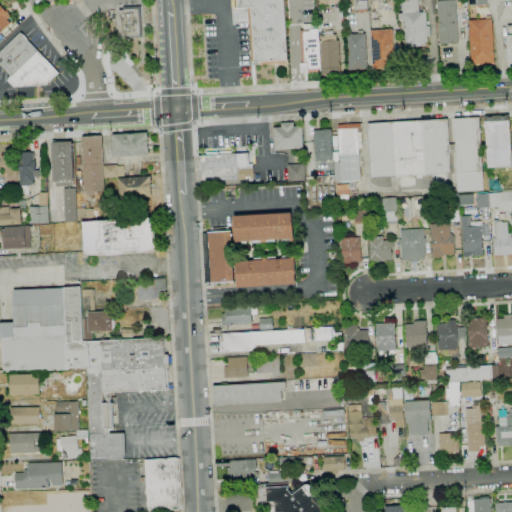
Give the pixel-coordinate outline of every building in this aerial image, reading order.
[(260,64),(260,62),(251,62),(248,7),(234,8),(233,0),(283,0),(287,63),(260,64)] [(408,47),(408,44),(405,44),(404,20),(399,20),(398,13),(402,13),(401,0),(418,0),(419,13),(426,12),(427,26),(430,26),(430,37),(427,37),(428,43),(425,43),(425,46),(408,47)] [(439,44),(437,0),(455,0),(458,43),(439,44)] [(357,12),(356,1),(367,1),(368,11),(357,12)] [(1,42),(0,41),(0,5),(6,11),(7,10),(11,15),(7,19),(11,23),(15,19),(20,24),(1,42)] [(125,39),(125,36),(120,37),(119,10),(123,10),(123,7),(141,6),(142,38),(125,39)] [(471,65),(469,21),(492,19),(494,64),(471,65)] [(373,70),(371,30),(392,29),(394,68),(373,70)] [(300,31),(302,73),(321,72),(319,30),(300,31)] [(348,71),(346,35),(358,34),(358,31),(363,30),(363,34),(365,34),(367,70),(348,71)] [(12,77),(0,64),(0,52),(21,33),(38,52),(12,77)] [(322,76),(320,41),(321,41),(321,35),(336,34),(336,40),(339,40),(341,75),(322,76)] [(14,87),(8,81),(12,77),(38,52),(59,73),(46,85),(14,87)] [(511,166),(488,168),(484,117),(510,115),(511,122),(510,122),(511,151),(511,166)] [(456,145),(454,119),(480,117),(484,190),(459,192),(456,152),(456,145)] [(421,121),(448,119),(449,145),(450,152),(451,173),(424,175),(421,121)] [(394,122),(421,121),(424,175),(397,176),(394,122)] [(275,150),(273,128),(281,127),(281,123),(294,122),(294,127),(302,126),(304,148),(275,150)] [(397,176),(371,178),(368,124),(394,122),(397,176)] [(342,182),(342,181),(337,181),(335,163),(341,163),(340,159),(340,155),(338,124),(362,123),(362,132),(358,132),(359,154),(359,157),(360,157),(361,180),(357,181),(342,182)] [(316,161),(315,142),(314,142),(314,135),(314,131),(323,130),(323,129),(329,129),(329,130),(331,130),(333,159),(316,161)] [(114,157),(112,135),(148,132),(149,154),(114,157)] [(104,178),(105,190),(99,190),(100,198),(96,198),(96,200),(94,200),(93,194),(88,195),(88,191),(85,192),(81,137),(83,137),(83,136),(101,135),(101,136),(102,136),(103,165),(104,178)] [(54,186),(54,181),(55,181),(52,143),(52,141),(61,140),(61,142),(72,141),(74,181),(73,181),(73,185),(54,186)] [(22,195),(21,186),(19,162),(21,161),(21,159),(20,159),(20,158),(21,158),(20,153),(31,152),(31,153),(34,153),(35,161),(36,171),(39,170),(39,177),(34,177),(34,185),(29,185),(30,195),(22,195)] [(200,181),(199,156),(250,153),(253,153),(254,179),(238,180),(238,179),(200,181)] [(103,165),(118,164),(118,166),(124,165),(125,176),(118,176),(118,177),(104,178),(103,165)] [(288,181),(288,164),(305,164),(305,181),(288,181)] [(77,189),(76,176),(83,176),(84,189),(77,189)] [(123,201),(123,198),(119,198),(118,178),(151,176),(152,197),(131,198),(131,200),(123,201)] [(340,200),(339,196),(341,196),(341,195),(337,195),(337,185),(349,184),(349,200),(340,200)] [(65,222),(65,210),(65,206),(64,188),(76,188),(78,221),(65,222)] [(48,206),(39,205),(40,192),(48,192),(48,206)] [(448,222),(446,194),(458,193),(460,221),(448,222)] [(459,205),(459,195),(474,194),(474,204),(473,204),(459,205)] [(481,221),(480,207),(478,208),(477,195),(489,194),(490,207),(487,207),(488,220),(481,221)] [(415,210),(414,197),(429,196),(430,209),(415,210)] [(386,224),(385,212),(384,212),(382,198),(397,197),(399,211),(395,211),(396,224),(386,224)] [(32,223),(30,223),(29,221),(32,221),(31,216),(30,206),(48,206),(49,222),(32,223)] [(0,225),(0,207),(9,207),(9,214),(11,214),(10,209),(20,208),(21,224),(0,225)] [(78,221),(78,208),(86,207),(86,209),(93,209),(94,220),(78,221)] [(356,223),(355,212),(367,211),(368,223),(356,223)] [(503,257),(503,255),(494,256),(493,238),(494,238),(493,220),(498,220),(497,213),(506,212),(506,222),(507,222),(508,233),(510,233),(511,237),(511,254),(506,255),(507,256),(503,257)] [(263,244),(263,243),(253,243),(253,241),(248,242),(248,244),(238,245),(238,244),(235,244),(234,225),(235,225),(234,216),(292,213),(293,222),(294,240),(292,241),(282,242),(282,240),(276,240),(276,242),(267,243),(267,244),(263,244)] [(343,224),(343,215),(351,215),(352,223),(343,224)] [(463,257),(461,216),(471,215),(471,222),(481,221),(483,256),(463,257)] [(153,218),(153,222),(154,222),(156,250),(149,250),(149,251),(123,253),(123,254),(107,255),(107,254),(92,255),(92,253),(85,254),(83,222),(153,218)] [(432,257),(432,250),(430,225),(451,223),(451,234),(452,233),(452,236),(455,236),(456,250),(454,250),(455,255),(443,255),(443,256),(432,257)] [(6,249),(6,248),(4,248),(3,235),(2,235),(2,229),(6,229),(5,227),(25,226),(30,226),(31,247),(27,248),(6,249)] [(229,285),(229,283),(209,284),(209,282),(205,283),(202,233),(208,233),(208,232),(211,231),(210,227),(230,226),(230,230),(232,230),(232,232),(232,234),(234,234),(234,236),(232,237),(234,282),(233,282),(233,285),(229,285)] [(411,262),(410,259),(403,260),(402,245),(400,245),(399,239),(402,239),(401,230),(423,229),(424,238),(426,238),(426,243),(425,243),(426,258),(418,258),(418,261),(411,262)] [(343,263),(342,238),(361,237),(362,262),(343,263)] [(371,262),(371,242),(370,242),(370,237),(384,237),(384,241),(394,240),(394,248),(393,248),(392,260),(381,260),(375,261),(371,262)] [(238,288),(238,278),(237,278),(236,261),(239,261),(239,259),(249,258),(249,260),(254,260),(254,258),(295,255),(296,275),(296,284),(238,288)] [(138,301),(138,300),(133,300),(133,288),(138,288),(138,283),(149,283),(149,278),(165,278),(165,289),(161,289),(161,296),(159,296),(159,298),(155,299),(155,300),(138,301)] [(164,338),(165,355),(169,355),(169,368),(166,368),(166,387),(168,387),(168,389),(166,389),(112,391),(112,403),(113,428),(110,429),(110,434),(125,433),(126,455),(123,455),(123,458),(91,459),(90,434),(89,434),(87,367),(4,371),(3,338),(0,338),(0,322),(14,322),(13,290),(64,288),(81,287),(83,341),(164,338)] [(82,290),(94,289),(95,310),(83,311),(82,290)] [(223,326),(222,314),(227,314),(225,307),(251,305),(251,307),(253,307),(253,323),(250,323),(250,325),(248,325),(247,324),(223,326)] [(83,319),(88,319),(88,312),(110,311),(110,319),(112,319),(114,319),(115,329),(113,329),(113,330),(92,331),(92,340),(84,340),(83,319)] [(511,344),(497,345),(495,319),(504,318),(503,315),(511,314),(511,344)] [(260,329),(259,318),(273,318),(273,329),(260,329)] [(470,351),(470,348),(469,348),(468,319),(487,318),(488,347),(480,347),(480,351),(470,351)] [(444,351),(444,350),(437,351),(437,342),(438,342),(437,328),(443,328),(442,324),(446,324),(446,320),(456,319),(456,327),(458,326),(458,327),(465,327),(466,339),(457,340),(457,349),(454,349),(454,351),(444,351)] [(410,353),(410,348),(405,349),(405,343),(406,343),(405,324),(413,324),(413,321),(425,320),(427,347),(415,348),(415,353),(410,353)] [(376,351),(375,324),(394,322),(396,350),(376,351)] [(362,350),(362,346),(345,347),(344,325),(357,325),(357,330),(367,330),(369,349),(362,350)] [(315,341),(314,328),(334,327),(334,333),(341,333),(341,338),(335,338),(335,340),(315,341)] [(224,352),(224,347),(220,347),(220,340),(224,340),(223,334),(252,332),(311,328),(312,341),(255,345),(255,350),(224,352)] [(123,337),(121,337),(121,330),(123,330),(134,329),(134,337),(123,337)] [(511,357),(498,358),(498,348),(511,347),(511,357)] [(424,384),(424,378),(421,378),(420,370),(424,369),(423,352),(436,351),(436,364),(437,364),(438,380),(437,380),(437,384),(424,384)] [(225,378),(224,367),(229,367),(228,358),(248,356),(248,359),(255,358),(255,364),(248,365),(249,376),(225,378)] [(394,379),(393,365),(405,365),(406,378),(394,379)] [(460,405),(449,405),(449,398),(446,398),(446,389),(449,389),(449,383),(446,383),(446,367),(455,367),(455,365),(498,365),(499,371),(503,371),(503,377),(468,380),(468,382),(479,381),(481,397),(461,397),(461,382),(460,383),(460,405)] [(364,385),(363,369),(375,368),(376,385),(364,385)] [(12,395),(11,388),(9,388),(8,375),(11,375),(40,374),(40,395),(12,395)] [(215,406),(213,386),(286,382),(287,391),(282,391),(283,402),(215,406)] [(484,402),(483,388),(496,387),(497,402),(484,402)] [(390,420),(389,414),(386,414),(386,402),(369,403),(368,396),(367,396),(367,389),(385,388),(385,400),(402,399),(403,420),(390,420)] [(410,436),(410,423),(406,423),(405,403),(404,403),(403,390),(412,389),(413,401),(430,400),(431,419),(428,419),(429,435),(410,436)] [(79,431),(55,430),(55,421),(55,414),(57,414),(57,402),(70,402),(70,401),(79,401),(79,411),(81,411),(81,413),(79,413),(79,414),(79,431)] [(468,452),(464,410),(472,409),(472,402),(481,401),(485,447),(479,448),(479,451),(468,452)] [(447,415),(431,415),(431,402),(447,402),(447,415)] [(357,441),(357,438),(350,439),(348,405),(356,404),(356,406),(360,405),(361,419),(367,418),(369,438),(363,439),(363,441),(357,441)] [(40,424),(11,424),(11,407),(40,407),(40,418),(43,418),(43,422),(40,422),(40,424)] [(511,446),(498,447),(498,444),(497,444),(496,427),(499,427),(499,418),(507,417),(506,414),(511,413),(511,446)] [(58,460),(56,439),(61,439),(60,437),(77,436),(76,431),(87,430),(88,438),(78,439),(78,449),(82,449),(83,457),(79,457),(79,458),(58,460)] [(11,453),(10,434),(44,433),(45,443),(35,443),(35,446),(39,446),(40,451),(35,451),(35,453),(11,453)] [(444,453),(444,452),(440,452),(439,434),(456,433),(457,450),(450,451),(451,453),(444,453)] [(280,469),(279,458),(303,456),(303,467),(280,469)] [(332,473),(332,471),(324,472),(323,457),(344,456),(345,471),(337,471),(337,473),(332,473)] [(304,466),(304,458),(311,457),(312,465),(304,466)] [(148,511),(146,480),(140,480),(140,476),(146,476),(145,460),(177,458),(177,459),(179,459),(182,508),(180,509),(180,510),(148,511)] [(254,479),(229,480),(229,461),(256,460),(256,470),(255,470),(255,472),(258,471),(258,478),(254,478),(254,479)] [(30,490),(30,488),(16,489),(15,473),(24,472),(24,470),(28,470),(28,463),(63,462),(63,471),(70,470),(70,469),(74,469),(74,476),(73,477),(73,479),(63,479),(63,485),(53,485),(53,480),(49,480),(50,489),(30,490)] [(268,474),(293,473),(293,483),(288,483),(268,484),(268,474)] [(288,483),(289,490),(293,495),(305,485),(309,485),(310,486),(311,494),(313,496),(318,496),(319,498),(320,505),(322,507),(327,507),(328,509),(328,511),(270,511),(270,503),(257,503),(257,484),(268,484),(288,483)] [(473,511),(473,499),(479,499),(479,497),(488,497),(489,499),(491,498),(491,511),(473,511)] [(495,511),(495,503),(503,503),(503,502),(507,501),(507,503),(511,502),(511,511),(495,511)] [(442,511),(442,508),(441,508),(440,503),(456,503),(456,511),(442,511)]
